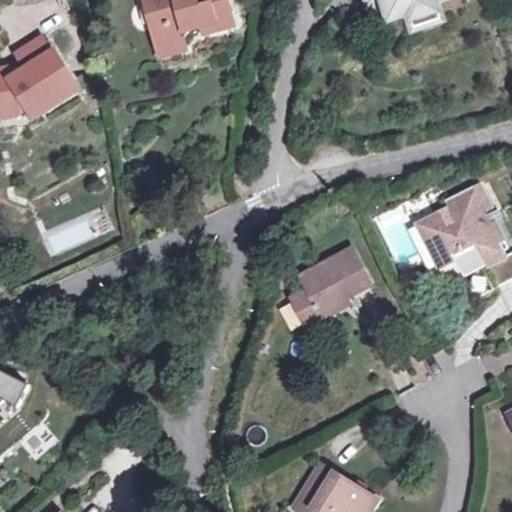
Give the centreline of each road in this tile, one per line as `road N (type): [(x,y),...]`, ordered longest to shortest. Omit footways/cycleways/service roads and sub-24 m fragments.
road 1 (unclassified): [(213,511),(194,459),(238,318),(241,217)]
road 2 (unclassified): [(0,311),(241,217)]
road 3 (unclassified): [(284,198),(406,155),(511,133)]
road 4 (unclassified): [(284,198),(276,154),(282,99),(306,0)]
road 5 (residential): [(456,511),(464,456),(456,387)]
